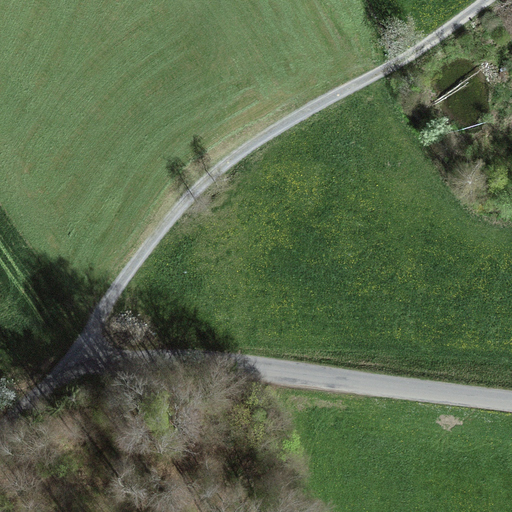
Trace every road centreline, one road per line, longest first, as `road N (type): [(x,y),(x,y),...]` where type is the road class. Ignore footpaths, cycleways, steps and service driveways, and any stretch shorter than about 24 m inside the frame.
road 1 (track): [(59,377),(115,290),(213,173),(489,0)]
road 2 (unclassified): [(511,399),(155,364),(59,377),(0,429)]
